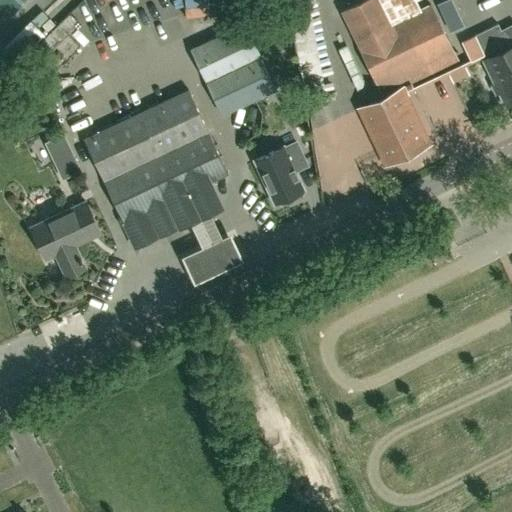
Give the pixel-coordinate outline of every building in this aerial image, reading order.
[(0,0),(0,3),(13,14),(24,0),(0,0)] [(212,15),(210,0),(186,0),(188,16),(212,15)] [(330,100),(313,0),(301,0),(293,1),(310,103),(330,100)] [(393,22),(382,0),(364,0),(341,11),(382,96),(459,60),(430,4),(393,22)] [(31,18),(0,52),(0,83),(46,31),(31,18)] [(221,113),(276,88),(245,23),(191,48),(221,113)] [(511,101),(511,24),(499,30),(497,25),(474,36),(485,59),(507,104),(511,101)] [(468,73),(463,63),(447,70),(452,81),(468,73)] [(125,222),(135,243),(179,222),(181,226),(212,212),(199,186),(227,173),(188,89),(85,138),(125,223),(125,222)] [(402,89),(360,109),(386,163),(428,143),(402,89)] [(283,146),(254,159),(275,203),(276,202),(279,204),(288,200),(288,196),(304,189),(294,169),(307,163),(296,140),(283,146)] [(75,245),(100,233),(85,200),(31,226),(46,258),(55,254),(66,276),(85,267),(75,245)] [(247,256),(233,230),(185,253),(197,280),(247,256)]
